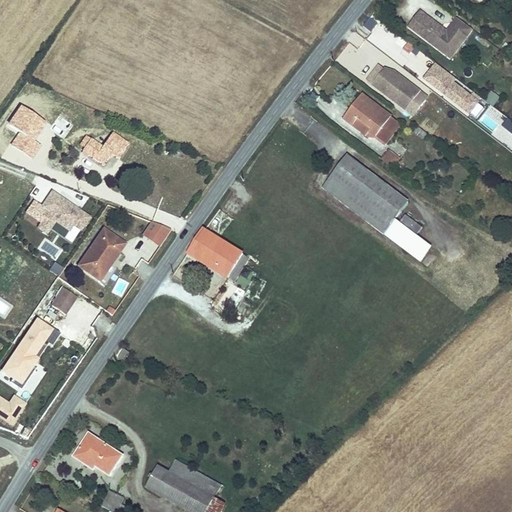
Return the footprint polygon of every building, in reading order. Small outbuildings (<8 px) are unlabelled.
[(418,11),(406,26),(443,54),(454,39),(460,43),(470,29),(456,17),(445,31),(418,11)] [(379,23),(370,18),(365,27),(373,32),(379,23)] [(448,58),(460,43),(454,39),(443,54),(448,58)] [(410,55),(414,47),(406,43),(402,51),(410,55)] [(415,49),(411,55),(419,60),(423,53),(415,49)] [(435,62),(423,78),(469,114),(479,101),(478,100),(480,97),(473,92),(471,95),(454,81),(456,79),(435,62)] [(377,64),(366,78),(406,107),(414,114),(428,95),(420,89),(394,70),(384,67),(383,68),(377,64)] [(494,106),(500,97),(493,93),(487,102),(494,106)] [(388,150),(404,129),(359,95),(340,119),(363,138),(368,133),(374,138),(388,150)] [(21,106),(9,125),(20,131),(12,144),(34,158),(42,146),(35,141),(47,122),(21,106)] [(49,131),(63,138),(74,118),(59,111),(49,131)] [(511,121),(508,118),(502,125),(511,133),(511,121)] [(426,134),(417,127),(413,132),(422,139),(426,134)] [(104,145),(87,134),(81,144),(86,148),(83,151),(104,165),(112,153),(118,158),(129,142),(113,132),(112,133),(104,145)] [(391,169),(398,160),(385,151),(379,160),(391,169)] [(323,188),(381,234),(392,221),(406,202),(347,156),(323,188)] [(93,217),(52,188),(41,204),(35,200),(27,211),(41,222),(37,227),(48,234),(52,228),(65,237),(74,225),(83,231),(93,217)] [(400,222),(416,235),(419,230),(422,227),(406,214),(400,222)] [(159,246),(171,230),(151,221),(142,234),(159,246)] [(381,234),(424,266),(434,253),(392,221),(381,234)] [(125,243),(104,229),(80,265),(101,279),(125,243)] [(245,253),(205,229),(188,255),(229,279),(245,253)] [(45,241),(41,248),(54,256),(58,250),(45,241)] [(245,253),(229,279),(234,282),(250,256),(245,253)] [(56,262),(50,270),(58,277),(64,269),(56,262)] [(127,284),(119,280),(113,291),(120,295),(127,284)] [(66,314),(78,297),(65,289),(53,306),(66,314)] [(11,308),(0,301),(0,312),(5,316),(11,308)] [(116,310),(110,306),(106,312),(112,316),(116,310)] [(38,317),(2,370),(21,383),(38,357),(36,356),(47,339),(53,343),(60,333),(38,317)] [(118,356),(124,360),(130,351),(124,348),(118,356)] [(0,396),(0,417),(14,426),(27,404),(14,396),(10,402),(0,396)] [(92,435),(89,440),(96,444),(99,438),(92,435)] [(101,467),(108,472),(120,451),(99,438),(96,444),(89,440),(77,459),(87,465),(90,460),(101,467)] [(101,467),(90,460),(87,465),(98,472),(101,467)] [(157,463),(145,483),(196,511),(216,511),(223,500),(212,495),(217,485),(174,460),(169,469),(157,463)] [(111,492),(102,507),(113,511),(117,511),(121,504),(124,499),(111,492)]
